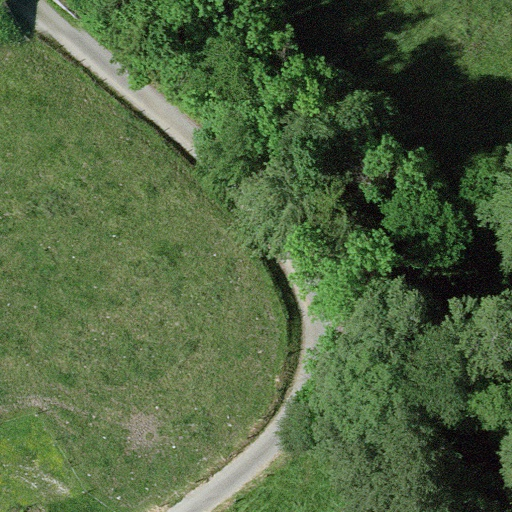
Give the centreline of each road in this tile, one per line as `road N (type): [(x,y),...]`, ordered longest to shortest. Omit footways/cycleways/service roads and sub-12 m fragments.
road 1 (unclassified): [(33,0),(237,186),(302,278),(320,336),(306,387),(273,437),(184,511)]
road 2 (track): [(320,336),(444,363),(511,348)]
